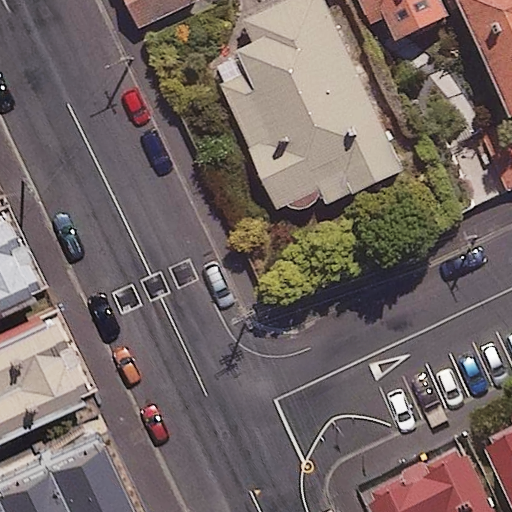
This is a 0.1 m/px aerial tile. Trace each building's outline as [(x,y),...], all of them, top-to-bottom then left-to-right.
[(201,2),(200,0),(132,0),(144,27),(201,2)] [(405,172),(326,0),(286,0),(245,19),(257,47),(215,66),(283,215),(324,197),(329,207),(405,172)] [(399,42),(453,16),(445,0),(361,0),(372,21),(386,15),(399,42)] [(511,0),(461,0),(511,111),(511,0)] [(511,187),(511,127),(485,141),(509,189),(511,187)] [(0,305),(36,288),(0,213),(0,305)] [(0,431),(85,391),(48,313),(0,335),(0,431)] [(0,511),(112,511),(123,507),(87,428),(0,467),(0,511)] [(511,511),(511,505),(479,435),(385,476),(400,511),(511,511)]
